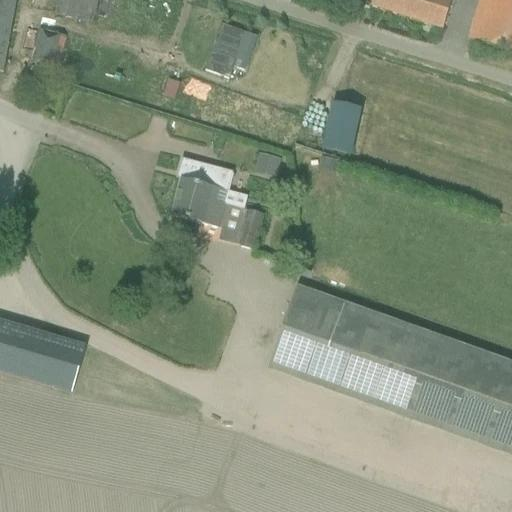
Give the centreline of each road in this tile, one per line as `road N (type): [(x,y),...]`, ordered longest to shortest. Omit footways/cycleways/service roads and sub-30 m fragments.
road 1 (unknown): [(3,111),(8,235),(59,295),(165,348),(511,478)]
road 2 (unclassified): [(511,82),(251,0)]
